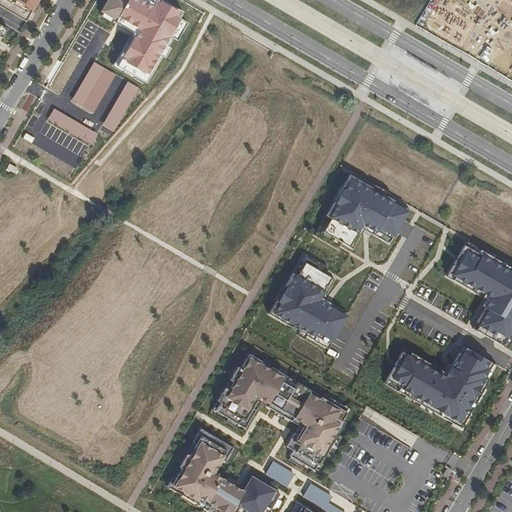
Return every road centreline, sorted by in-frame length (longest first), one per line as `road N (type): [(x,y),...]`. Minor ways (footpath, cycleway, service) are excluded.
road 1 (unclassified): [(227,0),(511,165)]
road 2 (unclassified): [(511,105),(328,0)]
road 3 (unclassified): [(0,433),(129,511)]
road 4 (residential): [(0,113),(68,0)]
